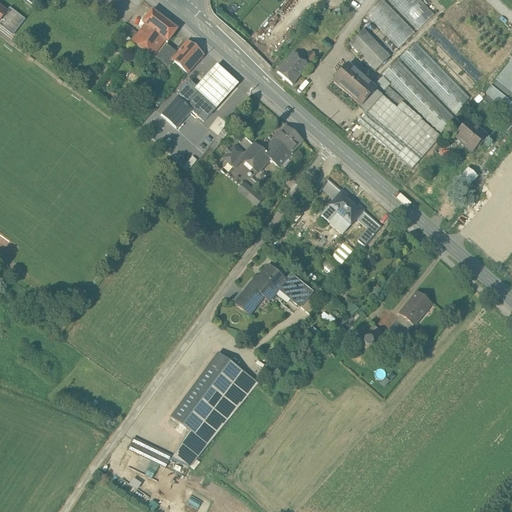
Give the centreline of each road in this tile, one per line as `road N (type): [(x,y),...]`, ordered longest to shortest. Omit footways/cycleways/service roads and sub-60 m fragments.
road 1 (unclassified): [(332,144),(62,511)]
road 2 (secondary): [(511,302),(332,144)]
road 3 (secondary): [(332,144),(172,3)]
